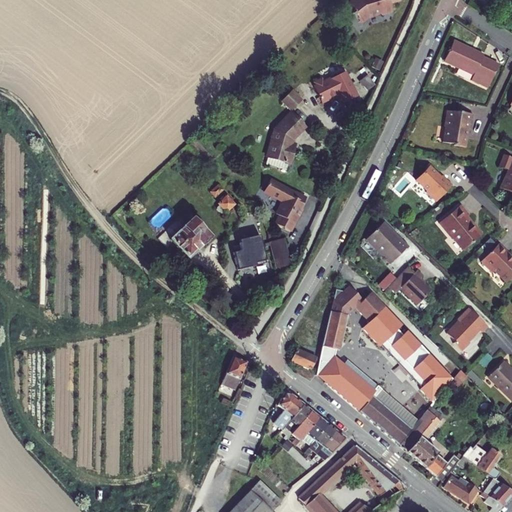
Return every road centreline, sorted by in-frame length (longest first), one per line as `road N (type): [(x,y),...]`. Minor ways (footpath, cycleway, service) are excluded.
road 1 (residential): [(447,2),(346,217),(265,359)]
road 2 (track): [(246,346),(98,211),(21,101),(0,90)]
road 3 (residential): [(265,359),(453,511)]
